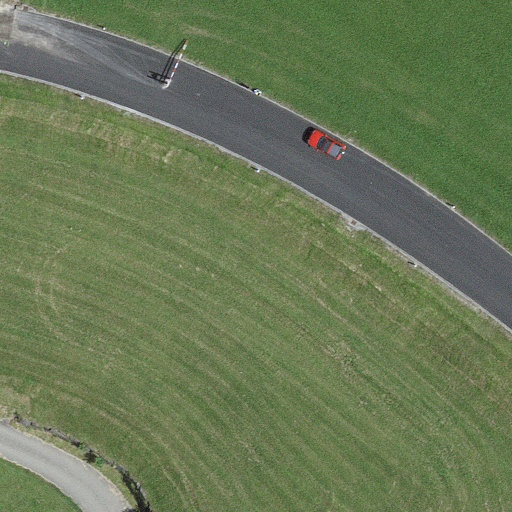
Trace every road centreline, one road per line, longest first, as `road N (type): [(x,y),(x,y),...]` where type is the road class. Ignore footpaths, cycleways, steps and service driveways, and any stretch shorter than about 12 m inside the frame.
road 1 (tertiary): [(0,39),(183,95),(351,182),(511,296)]
road 2 (unclassified): [(0,447),(118,511)]
